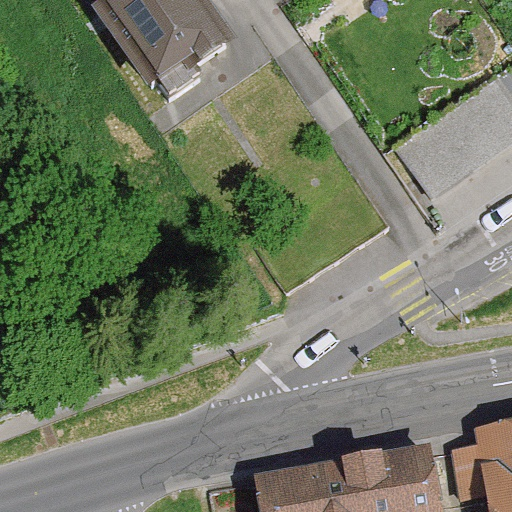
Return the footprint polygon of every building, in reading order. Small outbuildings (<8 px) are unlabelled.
[(112,0),(95,11),(150,99),(225,52),(192,0),(112,0)] [(511,72),(497,83),(511,103),(511,72)] [(267,266),(288,298),(388,232),(367,200),(267,266)] [(3,319),(0,319),(0,386),(14,384),(3,319)] [(511,511),(511,445),(451,455),(459,509),(480,506),(480,511),(511,511)] [(434,511),(427,460),(251,487),(255,511),(434,511)]
